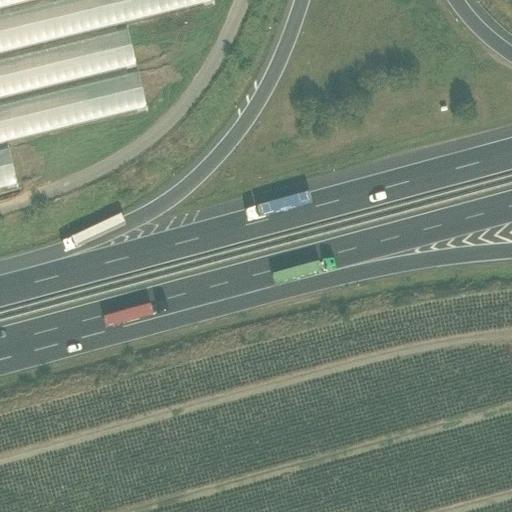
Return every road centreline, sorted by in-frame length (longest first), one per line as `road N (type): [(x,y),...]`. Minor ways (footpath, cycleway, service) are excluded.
road 1 (motorway): [(511,153),(77,269)]
road 2 (motorway): [(301,0),(239,127),(181,189),(77,269)]
road 3 (motorway): [(0,341),(337,252)]
road 4 (track): [(0,214),(137,154),(198,89),(245,0)]
road 5 (motorway): [(337,252),(511,205)]
road 6 (motorway): [(337,252),(511,249)]
